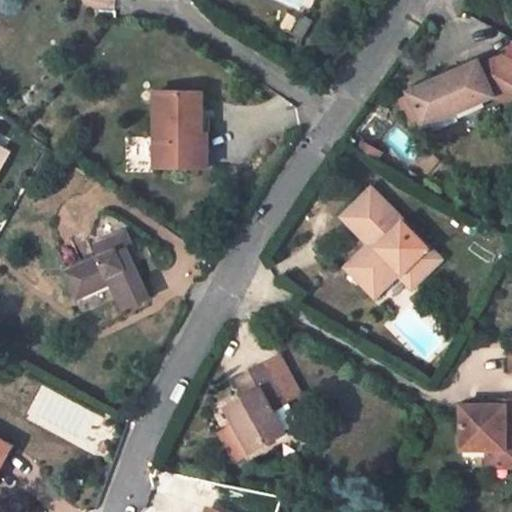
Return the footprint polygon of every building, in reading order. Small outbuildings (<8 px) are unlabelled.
[(302,39),(314,21),(304,15),(293,34),(302,39)] [(480,62),(412,91),(427,126),(495,97),(480,62)] [(204,170),(205,136),(209,136),(210,93),(163,92),(163,171),(204,170)] [(0,181),(16,152),(0,142),(0,181)] [(422,279),(442,259),(374,188),(345,216),(363,235),(369,228),(378,238),(371,245),(349,268),(378,297),(400,274),(409,265),(422,279)] [(369,228),(363,235),(371,245),(378,238),(369,228)] [(102,240),(107,251),(67,271),(78,298),(113,282),(126,309),(151,297),(137,266),(130,252),(135,250),(127,230),(102,240)] [(137,266),(142,264),(135,250),(130,252),(137,266)] [(400,274),(413,289),(422,279),(409,265),(400,274)] [(280,357),(264,366),(285,400),(300,393),(280,357)] [(285,400),(264,366),(240,379),(250,397),(230,408),(239,423),(223,432),(238,459),(254,450),(286,432),(273,408),(285,400)] [(511,465),(511,400),(509,400),(508,405),(463,406),(464,448),(489,447),(490,466),(509,466),(511,465)] [(0,460),(9,444),(0,439),(0,460)] [(0,469),(1,470),(14,447),(9,444),(0,460),(0,469)]
